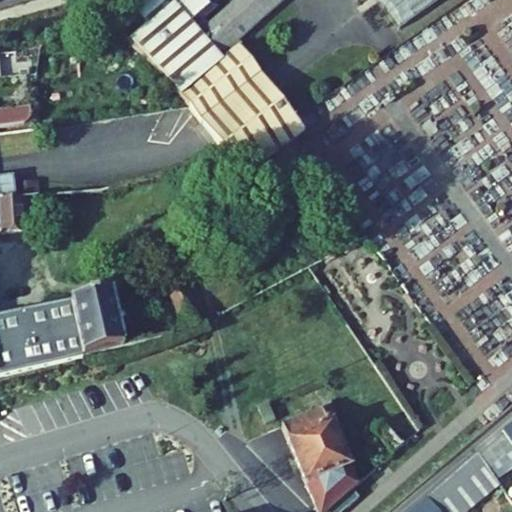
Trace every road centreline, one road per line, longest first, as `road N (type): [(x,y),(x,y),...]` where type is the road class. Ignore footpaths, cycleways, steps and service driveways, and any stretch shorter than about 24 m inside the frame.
road 1 (unknown): [(223,464),(227,406),(189,282),(167,269),(38,286)]
road 2 (residential): [(269,511),(188,428),(160,416),(0,462)]
